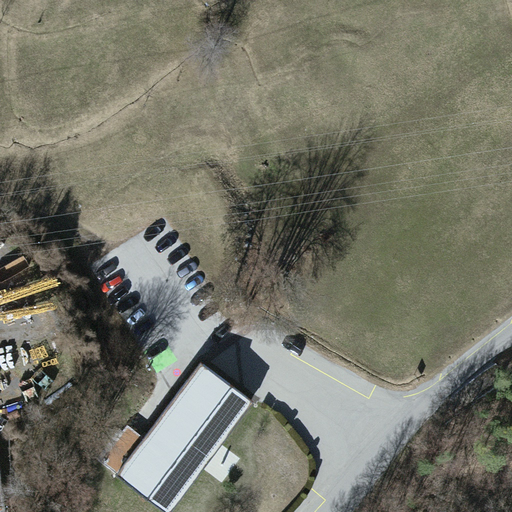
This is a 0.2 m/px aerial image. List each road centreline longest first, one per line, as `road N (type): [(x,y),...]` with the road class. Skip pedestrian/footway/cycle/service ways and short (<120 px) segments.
road 1 (motorway): [(0,186),(249,113),(511,13)]
road 2 (motorway): [(317,0),(0,94)]
road 3 (residential): [(335,511),(413,411),(511,329)]
road 4 (track): [(150,318),(49,203),(0,189)]
